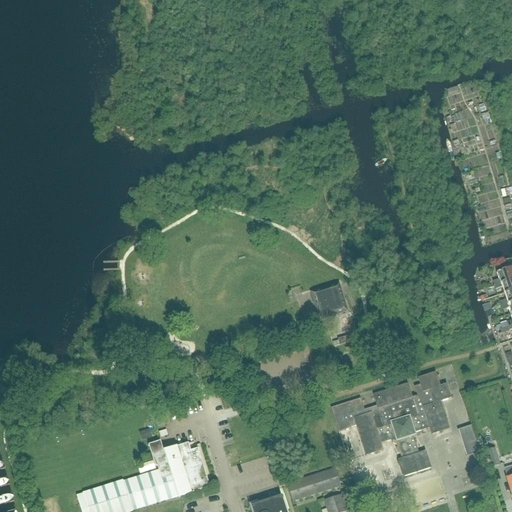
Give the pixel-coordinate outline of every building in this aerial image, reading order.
[(496,205),(495,195),(477,198),(479,208),(496,205)] [(494,286),(511,279),(511,268),(510,269),(508,265),(502,267),(504,271),(497,273),(499,280),(493,282),(494,286)] [(511,291),(511,279),(494,286),(495,290),(501,288),(504,294),(511,291)] [(338,284),(311,293),(319,320),(347,312),(338,284)] [(511,302),(511,291),(504,294),(506,300),(500,302),(501,306),(511,302)] [(511,314),(511,302),(501,306),(502,310),(508,308),(510,315),(511,314)] [(511,325),(508,327),(499,330),(500,334),(511,329),(511,325)] [(351,342),(349,336),(338,340),(338,341),(340,346),(351,342)] [(431,436),(449,430),(440,403),(451,399),(446,385),(440,387),(435,373),(417,379),(419,386),(414,388),(417,397),(415,398),(415,397),(412,398),(408,384),(373,396),(377,407),(364,411),(361,399),(331,409),(338,434),(356,428),(366,457),(383,451),(381,444),(391,441),(392,444),(397,447),(395,450),(397,454),(399,455),(401,459),(397,461),(403,478),(431,469),(425,452),(418,454),(413,437),(416,436),(415,433),(429,429),(431,436)] [(142,441),(152,438),(149,430),(139,433),(142,441)] [(459,433),(465,459),(476,456),(470,431),(459,433)] [(157,467),(158,470),(82,494),(82,495),(76,497),(81,511),(132,511),(210,488),(198,450),(186,453),(183,445),(177,448),(177,447),(163,452),(162,447),(160,442),(148,446),(154,466),(157,467)] [(252,456),(268,452),(267,446),(243,451),(245,462),(253,460),(252,456)] [(494,449),(486,452),(485,452),(489,468),(499,465),(494,449)] [(250,466),(242,468),(244,477),(253,475),(250,466)] [(511,466),(503,469),(511,496),(511,466)] [(327,472),(332,490),(341,487),(335,469),(327,472)] [(319,475),(324,492),(332,490),(327,472),(319,475)] [(311,477),(316,495),(324,492),(319,475),(311,477)] [(302,480),(308,498),(316,495),(311,477),(302,480)] [(294,482),(300,500),(308,498),(302,480),(294,482)] [(292,503),(300,500),(294,482),(286,485),(292,503)] [(326,509),(344,504),(342,495),(324,501),(326,509)] [(286,511),(281,496),(251,506),(252,511),(286,511)]
